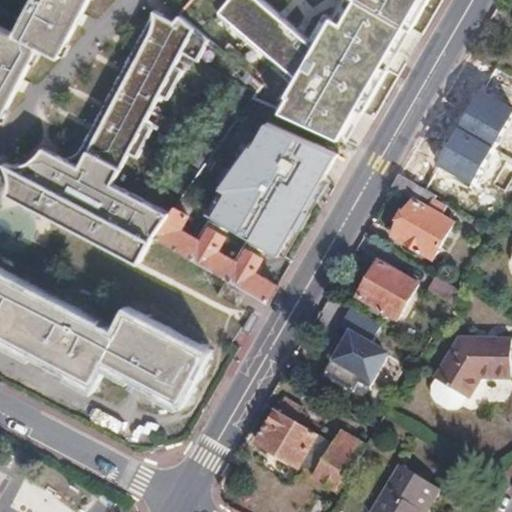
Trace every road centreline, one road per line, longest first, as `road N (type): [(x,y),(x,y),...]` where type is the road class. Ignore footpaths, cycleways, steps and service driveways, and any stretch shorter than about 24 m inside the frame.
road 1 (secondary): [(474,0),(181,506)]
road 2 (residential): [(0,411),(181,506)]
